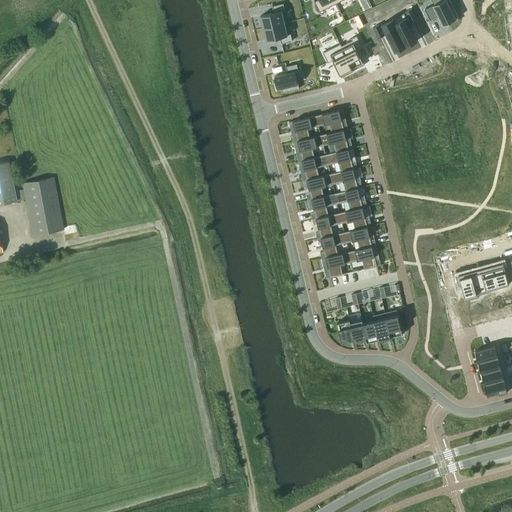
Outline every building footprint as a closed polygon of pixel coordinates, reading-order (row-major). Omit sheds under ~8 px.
[(316,0),(315,1),(320,11),(326,9),(323,4),(332,0),(316,0)] [(443,25),(457,18),(447,0),(442,0),(425,9),(430,19),(439,15),(443,25)] [(274,12),(261,15),(264,27),(285,22),(282,11),(285,10),(284,3),(273,6),(274,12)] [(412,8),(406,11),(411,22),(417,19),(412,8)] [(407,17),(395,23),(405,42),(416,37),(407,17)] [(379,24),(373,27),(378,38),(385,35),(384,33),(386,32),(394,48),(405,42),(395,23),(393,18),(382,24),(384,29),(383,30),(379,24)] [(285,22),(264,27),(267,40),(280,36),(282,43),(292,40),(291,33),(288,34),(285,22)] [(353,42),(342,48),(352,67),(363,62),(357,48),(362,45),(357,35),(351,38),(353,42)] [(329,49),(323,52),(328,62),(334,59),(341,73),(352,67),(342,48),(331,53),(329,49)] [(288,72),(275,75),(278,88),(282,87),(283,92),(299,88),(295,71),(298,70),(297,63),(286,66),(288,72)] [(340,109),(316,115),(319,125),(329,122),(332,132),(344,129),(343,123),(340,109)] [(316,115),(293,120),(296,134),(298,140),(310,137),(308,127),(319,125),(316,115)] [(332,132),(321,135),(323,145),(334,142),(337,152),(349,149),(348,142),(344,129),(332,132)] [(310,137),(298,140),(301,154),(303,160),(315,157),(313,147),(323,145),(321,135),(310,137)] [(337,152),(326,154),(328,164),(339,161),(341,171),(354,168),(352,162),(349,149),(337,152)] [(315,157),(303,160),(306,173),(307,179),(320,176),(317,167),(328,164),(326,154),(315,157)] [(54,176),(21,183),(22,189),(14,190),(8,160),(0,162),(0,204),(17,201),(24,200),(31,235),(64,229),(54,176)] [(341,171),(330,174),(333,183),(344,181),(346,190),(358,187),(357,181),(354,168),(341,171)] [(320,176),(307,179),(310,193),(312,199),(324,196),(322,186),(333,183),(330,174),(320,176)] [(346,190),(335,193),(337,203),(348,200),(351,210),(363,207),(362,201),(358,188),(358,187),(346,190)] [(324,196),(312,199),(315,212),(317,218),(329,215),(327,205),(337,203),(335,193),(324,196)] [(351,210),(340,213),(342,222),(353,220),(355,229),(368,226),(366,220),(363,207),(351,210)] [(329,215),(317,218),(320,231),(321,238),(334,235),(331,225),(342,222),(340,213),(329,215)] [(355,229),(344,232),(347,242),(358,239),(360,249),(372,246),(371,240),(368,226),(355,229)] [(334,235),(321,238),(324,251),(326,257),(338,254),(336,244),(347,242),(344,232),(334,235)] [(360,249),(349,251),(351,261),(362,258),(365,268),(377,265),(376,259),(372,246),(360,249)] [(338,254),(326,257),(329,270),(331,276),(331,277),(343,274),(341,264),(351,261),(349,251),(338,254)] [(504,265),(493,268),(498,286),(509,283),(504,265)] [(493,268),(483,271),(488,289),(498,286),(493,268)] [(483,271),(471,274),(476,292),(488,289),(483,271)] [(471,274),(460,277),(465,296),(476,292),(471,274)] [(397,309),(385,312),(391,336),(391,335),(405,332),(403,326),(401,326),(397,309)] [(385,312),(373,315),(374,319),(375,319),(379,339),(391,336),(385,312)] [(350,319),(338,322),(341,334),(339,335),(340,341),(354,338),(350,321),(351,321),(350,319)] [(351,321),(350,321),(354,338),(354,341),(366,338),(367,338),(363,322),(363,319),(351,321)] [(363,322),(367,338),(366,338),(367,343),(374,341),(373,340),(379,339),(375,319),(374,319),(363,322)] [(484,348),(476,350),(479,361),(503,355),(500,343),(484,348)] [(479,362),(477,362),(480,373),(482,372),(506,366),(503,355),(479,361),(479,362)] [(506,366),(482,372),(485,384),(510,377),(506,366)] [(511,385),(510,377),(485,384),(488,395),(511,388),(511,385)]
